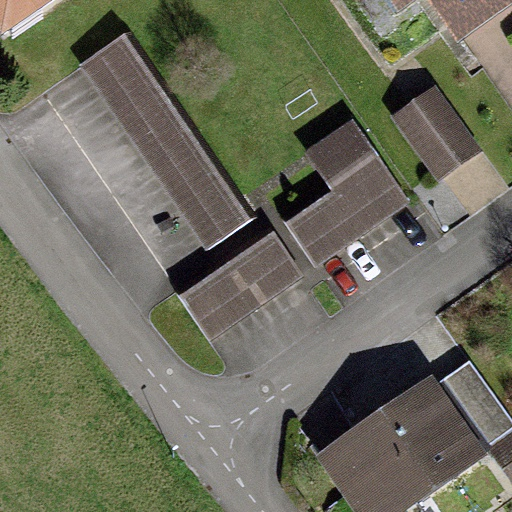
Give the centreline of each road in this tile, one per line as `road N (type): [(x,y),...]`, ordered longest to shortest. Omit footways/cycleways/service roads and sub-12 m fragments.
road 1 (residential): [(215,445),(511,230)]
road 2 (residential): [(215,445),(0,167)]
